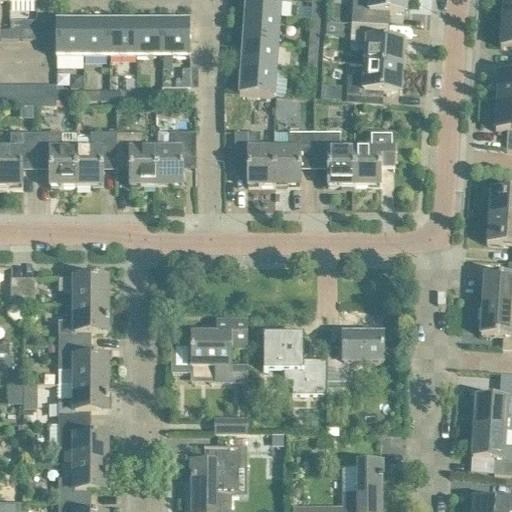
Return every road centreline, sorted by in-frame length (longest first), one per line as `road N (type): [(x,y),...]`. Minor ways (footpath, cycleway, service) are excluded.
road 1 (residential): [(146,511),(142,243)]
road 2 (residential): [(211,243),(216,0)]
road 3 (residential): [(211,243),(435,238)]
road 4 (residential): [(446,162),(457,0)]
road 5 (residential): [(429,511),(433,359)]
road 6 (residential): [(0,235),(112,234),(142,243)]
road 7 (residential): [(433,359),(435,238)]
